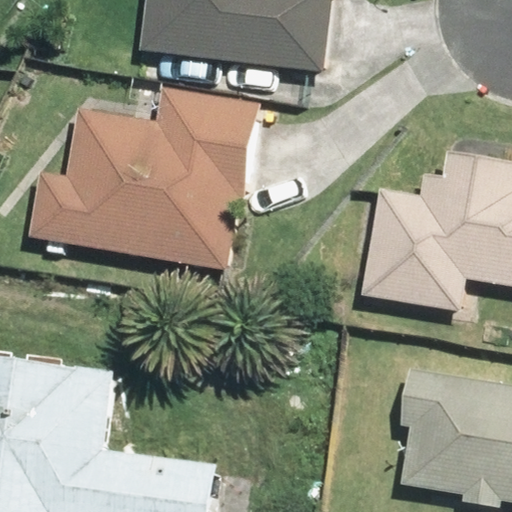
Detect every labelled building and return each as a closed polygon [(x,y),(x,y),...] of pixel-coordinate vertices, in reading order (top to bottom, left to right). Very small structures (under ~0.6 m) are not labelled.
[(150,0),(144,54),(334,74),(341,0),(150,0)] [(43,176),(33,240),(229,272),(241,201),(251,202),(266,110),(166,94),(161,128),(81,115),(71,180),(43,176)] [(383,195),(366,300),(464,316),(469,285),(511,291),(511,164),(456,156),(451,185),(426,181),(423,202),(383,195)] [(0,511),(213,511),(218,471),(113,458),(123,377),(0,361),(0,511)] [(511,386),(414,370),(404,431),(412,432),(402,489),(460,499),(458,508),(481,511),(505,511),(506,507),(511,507),(511,386)]
